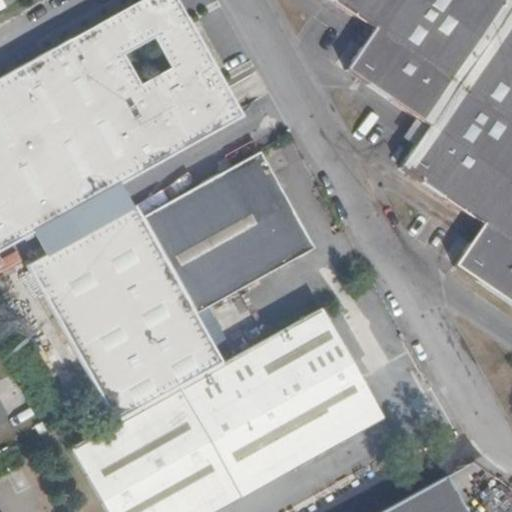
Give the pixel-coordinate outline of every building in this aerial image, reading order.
[(71,46),(67,39),(0,76),(0,247),(239,114),(206,56),(199,60),(178,21),(172,24),(163,11),(165,0),(155,0),(155,7),(140,15),(137,9),(71,46)] [(176,0),(135,0),(67,39),(71,46),(137,9),(140,15),(155,7),(155,0),(165,0),(163,11),(172,24),(178,21),(199,60),(206,56),(176,0)] [(511,308),(511,0),(327,0),(370,28),(343,71),(426,125),(399,167),(480,219),(450,262),(461,272),(511,308)] [(142,217),(195,313),(313,248),(259,151),(142,217)] [(65,336),(108,413),(122,408),(148,397),(179,385),(191,380),(187,380),(221,360),(195,313),(142,217),(137,208),(134,204),(26,264),(65,336)] [(320,309),(191,380),(159,400),(70,449),(104,511),(210,511),(237,497),(380,420),(329,326),(320,309)] [(382,511),(462,511),(444,478),(382,511)]
